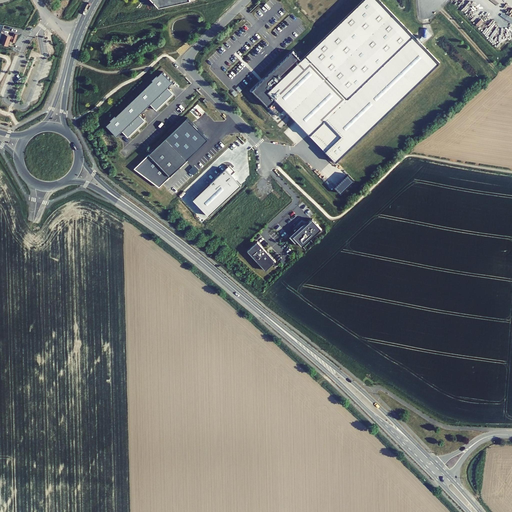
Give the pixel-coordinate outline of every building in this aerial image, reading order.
[(440,63),(380,0),(364,0),(302,59),(294,51),(253,90),(278,116),(285,109),(311,135),(327,120),(342,136),(326,151),(337,162),(440,63)] [(14,33),(13,36),(5,33),(4,36),(2,36),(1,38),(3,39),(1,43),(8,46),(10,38),(12,39),(11,41),(15,42),(17,34),(14,33)] [(173,82),(163,71),(158,76),(157,75),(152,79),(153,80),(116,116),(115,115),(110,119),(111,120),(106,125),(116,136),(122,131),(127,137),(145,120),(139,114),(150,104),(156,110),(173,93),(168,87),(173,82)] [(187,118),(165,140),(186,162),(209,140),(187,118)] [(158,188),(186,162),(165,140),(133,169),(158,188)] [(230,165),(225,169),(231,175),(235,170),(230,165)] [(231,175),(225,169),(194,199),(209,214),(240,184),(231,175)] [(335,187),(342,194),(355,181),(348,174),(335,187)] [(298,242),(302,247),(322,229),(312,219),(309,222),(293,237),(298,242)] [(293,237),(309,222),(305,223),(301,226),(289,236),(296,243),(298,242),(293,237)] [(276,261),(258,241),(247,251),(265,271),(276,261)]
